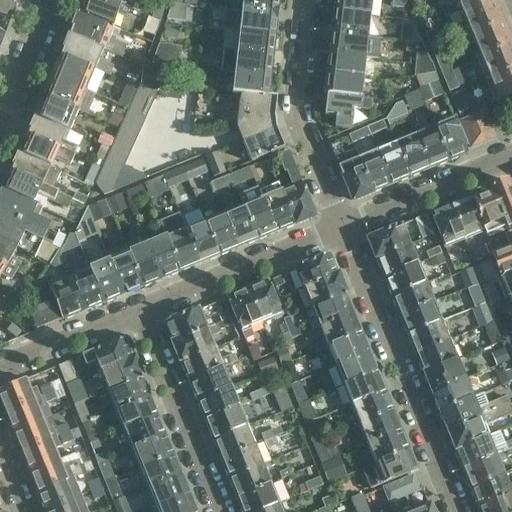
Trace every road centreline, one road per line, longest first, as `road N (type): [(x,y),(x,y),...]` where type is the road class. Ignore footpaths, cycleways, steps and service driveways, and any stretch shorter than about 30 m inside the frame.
road 1 (residential): [(455,511),(341,227)]
road 2 (residential): [(341,227),(297,108),(309,0)]
road 3 (residential): [(136,311),(341,227)]
road 4 (residential): [(220,511),(136,311)]
road 5 (residential): [(341,227),(511,153)]
road 6 (residential): [(0,364),(136,311)]
road 7 (residential): [(0,121),(49,0)]
